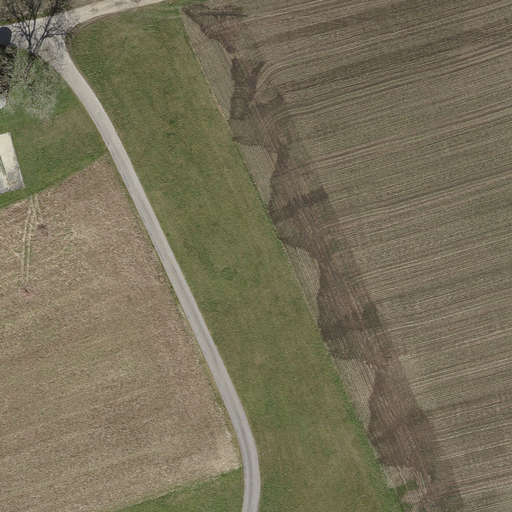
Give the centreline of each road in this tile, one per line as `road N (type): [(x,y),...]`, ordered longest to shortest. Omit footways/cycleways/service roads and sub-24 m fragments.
road 1 (track): [(0,40),(37,42),(104,128),(244,433),(250,511)]
road 2 (track): [(37,42),(82,18),(160,0)]
